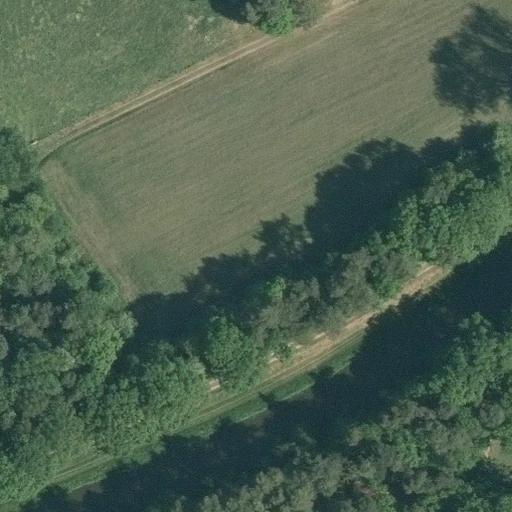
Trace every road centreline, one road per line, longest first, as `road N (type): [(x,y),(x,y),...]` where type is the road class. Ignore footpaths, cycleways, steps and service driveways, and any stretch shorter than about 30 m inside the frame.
road 1 (track): [(511,238),(464,278),(303,371),(0,504)]
road 2 (track): [(0,482),(303,351),(409,292),(511,217)]
road 3 (track): [(0,224),(39,159),(59,142),(357,0)]
